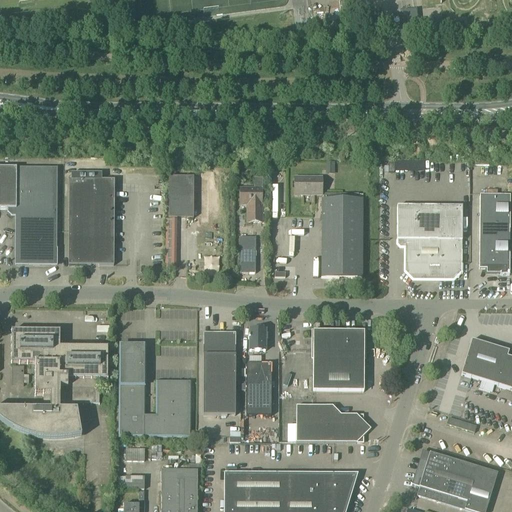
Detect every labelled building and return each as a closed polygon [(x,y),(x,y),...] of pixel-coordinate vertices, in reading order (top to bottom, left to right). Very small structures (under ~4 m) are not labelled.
[(340,5),(329,5),(329,16),(340,15),(340,5)] [(438,20),(418,23),(416,10),(401,12),(404,37),(439,33),(438,20)] [(334,175),(334,163),(326,163),(326,175),(334,175)] [(470,168),(459,168),(459,183),(469,183),(470,168)] [(0,210),(7,211),(7,214),(11,218),(15,218),(15,266),(56,267),(56,170),(0,169),(0,210)] [(193,220),(193,179),(168,179),(168,219),(193,220)] [(246,224),(261,224),(261,206),(261,191),(261,187),(262,187),(262,179),(254,179),(254,191),(239,190),(239,206),(246,206),(246,224)] [(321,197),(321,180),(294,179),(293,197),(321,197)] [(113,267),(113,182),(68,182),(68,267),(113,267)] [(323,195),(323,202),(321,202),(321,280),(361,280),(362,202),(358,202),(358,195),(323,195)] [(509,277),(509,197),(479,197),(478,270),(486,270),(486,275),(495,275),(495,271),(499,271),(499,277),(509,277)] [(461,274),(461,208),(396,208),(396,247),(399,250),(404,250),(404,274),(412,282),(453,283),(461,274)] [(239,239),(239,251),(239,275),(255,275),(255,239),(239,239)] [(264,353),(265,332),(249,332),(248,353),(264,353)] [(10,365),(35,365),(34,397),(42,397),(42,412),(0,411),(0,422),(7,427),(19,435),(23,437),(27,439),(31,440),(35,440),(47,441),(58,442),(75,440),(80,439),(76,413),(74,413),(74,405),(98,406),(98,382),(106,382),(107,350),(59,349),(59,333),(11,333),(10,365)] [(363,394),(363,334),(312,333),(312,393),(363,394)] [(234,417),(235,338),(203,337),(202,417),(234,417)] [(511,351),(509,353),(471,342),(461,376),(511,391),(511,351)] [(119,347),(119,438),(189,438),(189,384),(156,384),(156,417),(143,417),(143,347),(119,347)] [(246,366),(246,377),(245,418),(270,418),(271,366),(246,366)] [(23,370),(23,368),(12,368),(12,388),(23,388),(23,385),(28,385),(28,377),(27,377),(27,370),(23,370)] [(362,438),(369,431),(356,417),(340,417),(337,419),(326,408),(295,408),(295,445),(362,445),(362,438)] [(476,430),(449,422),(447,429),(474,437),(476,430)] [(145,451),(126,450),(125,463),(144,463),(145,451)] [(463,511),(485,511),(497,476),(424,453),(414,488),(418,489),(416,497),(463,511)] [(189,466),(189,473),(161,473),(160,511),(196,511),(197,473),(201,473),(201,466),(189,466)] [(348,483),(348,478),(225,477),(224,511),(343,511),(353,484),(348,483)] [(125,479),(113,479),(114,492),(125,492),(144,492),(144,479),(125,479)]
